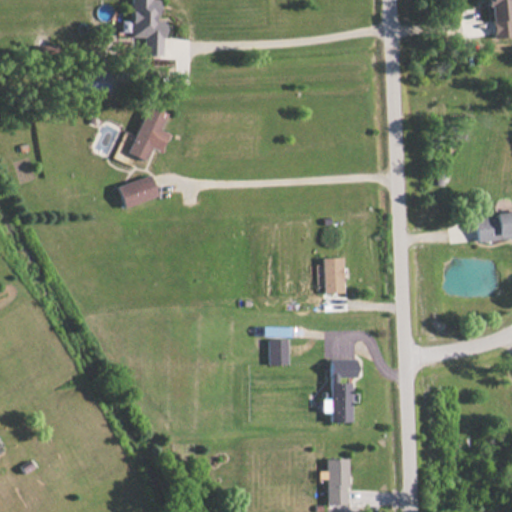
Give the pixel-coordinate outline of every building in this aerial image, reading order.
[(161,39),(161,19),(156,19),(156,0),(127,0),(127,39),(161,39)] [(486,0),(486,22),(508,22),(508,0),(486,0)] [(124,154),(142,161),(147,148),(155,152),(163,134),(156,131),(162,114),(143,106),(124,154)] [(120,209),(153,197),(146,176),(113,188),(120,209)] [(511,238),(511,213),(471,218),(474,242),(511,238)] [(318,294),(339,294),(339,259),(318,259),(318,294)] [(284,365),(284,340),(265,340),(265,365),(284,365)] [(352,378),(352,360),(326,360),(326,421),(347,421),(347,378),(352,378)] [(344,457),(323,457),(323,503),(344,503),(344,457)]
